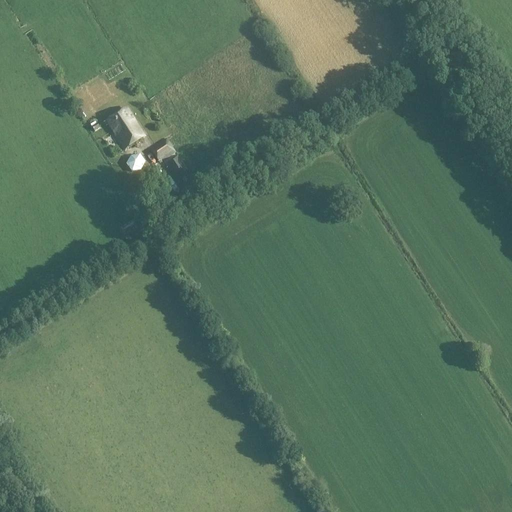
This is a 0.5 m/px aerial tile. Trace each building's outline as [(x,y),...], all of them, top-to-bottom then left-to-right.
[(146,139),(134,120),(127,110),(104,125),(106,128),(109,126),(126,152),(146,139)] [(161,164),(176,154),(167,140),(152,151),(161,164)] [(148,149),(132,150),(133,169),(149,168),(148,149)] [(176,179),(188,171),(178,156),(166,164),(176,179)] [(148,186),(157,180),(149,168),(140,174),(148,186)] [(136,220),(119,231),(124,239),(142,229),(136,220)]
